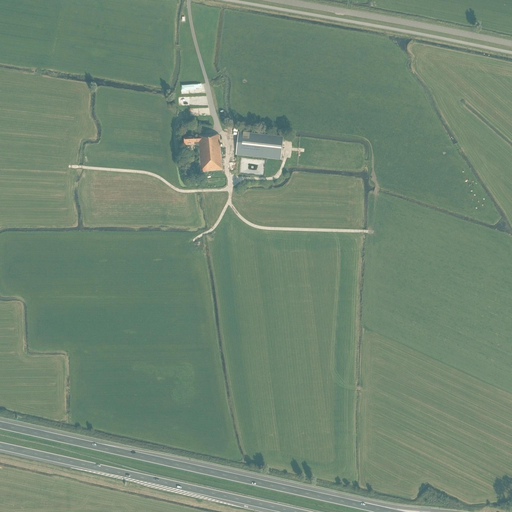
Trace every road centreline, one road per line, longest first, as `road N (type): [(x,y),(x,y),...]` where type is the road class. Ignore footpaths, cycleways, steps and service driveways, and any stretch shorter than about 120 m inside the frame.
road 1 (motorway): [(388,511),(0,424)]
road 2 (motorway): [(0,445),(258,503)]
road 3 (tertiary): [(511,43),(276,0)]
